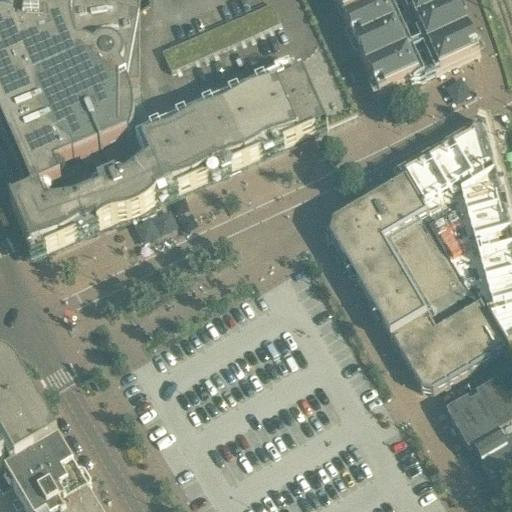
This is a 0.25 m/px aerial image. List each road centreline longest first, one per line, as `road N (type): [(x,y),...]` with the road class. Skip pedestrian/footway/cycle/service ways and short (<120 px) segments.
road 1 (tertiary): [(132,511),(17,322)]
road 2 (unknown): [(172,15),(177,68),(196,89),(235,86),(309,45)]
